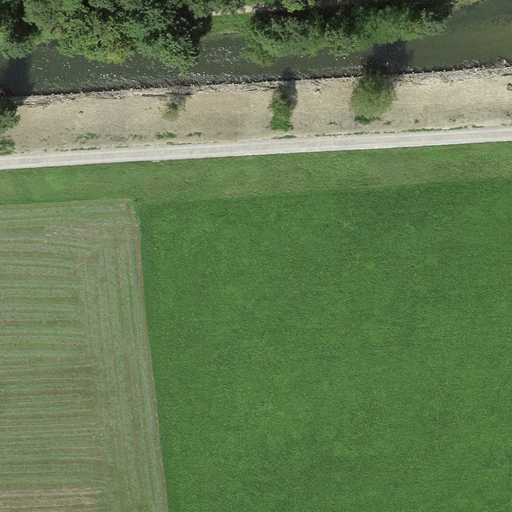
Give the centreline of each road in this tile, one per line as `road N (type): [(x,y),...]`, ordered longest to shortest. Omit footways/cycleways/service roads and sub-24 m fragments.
road 1 (track): [(511,133),(0,161)]
road 2 (track): [(351,0),(138,18),(46,10),(34,0)]
